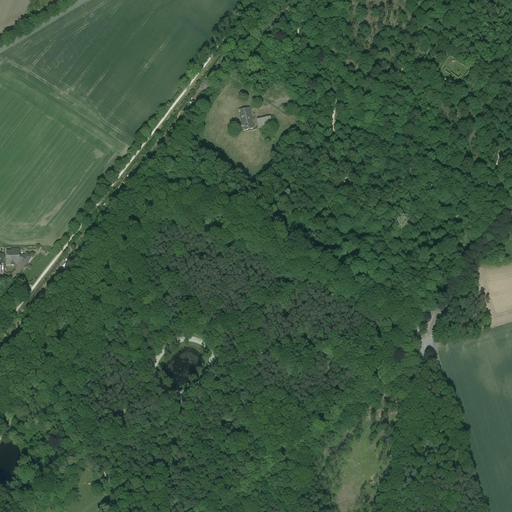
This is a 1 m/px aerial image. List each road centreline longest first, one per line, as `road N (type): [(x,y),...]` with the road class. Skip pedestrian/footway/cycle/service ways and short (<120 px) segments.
road 1 (unclassified): [(215,511),(410,358),(434,353)]
road 2 (unclassified): [(485,511),(434,353)]
road 3 (unclassified): [(434,353),(432,338),(462,278),(511,218)]
road 4 (track): [(390,511),(425,377)]
